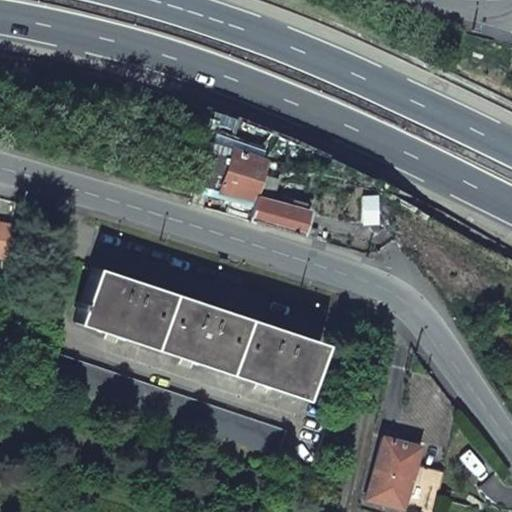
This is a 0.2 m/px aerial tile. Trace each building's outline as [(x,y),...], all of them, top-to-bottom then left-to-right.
[(268,153),(219,135),(216,144),(230,149),(265,162),(268,153)] [(223,177),(230,149),(216,144),(211,142),(200,187),(218,191),(221,177),(223,177)] [(265,162),(230,149),(223,177),(221,177),(218,191),(259,201),(260,199),(270,164),(265,162)] [(259,201),(254,223),(307,238),(310,227),(313,214),(260,199),(259,201)] [(0,256),(4,257),(9,227),(0,225),(0,256)] [(310,227),(307,238),(321,241),(323,231),(310,227)] [(91,267),(72,323),(300,398),(318,343),(91,267)] [(331,312),(324,333),(344,339),(351,319),(331,312)] [(54,354),(45,381),(274,457),(283,430),(54,354)] [(380,438),(364,501),(401,510),(410,511),(434,511),(442,473),(412,466),(417,447),(380,438)]
